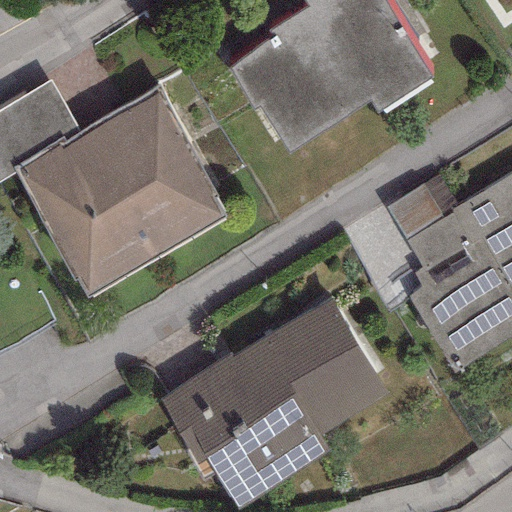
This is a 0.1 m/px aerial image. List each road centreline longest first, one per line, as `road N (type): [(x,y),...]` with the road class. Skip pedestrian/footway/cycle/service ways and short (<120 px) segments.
road 1 (residential): [(511,100),(0,440),(0,479),(149,511),(391,511),(511,453)]
road 2 (residential): [(123,0),(0,74)]
